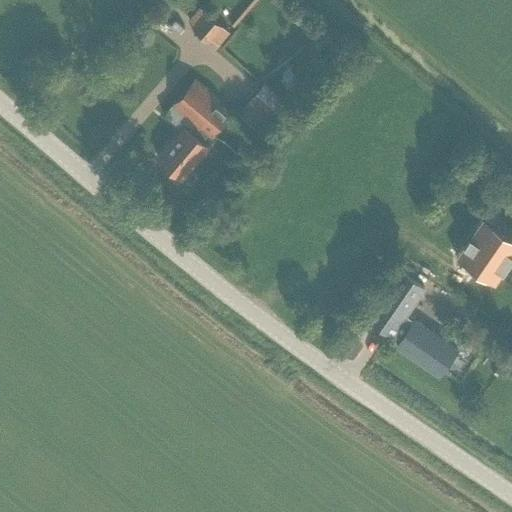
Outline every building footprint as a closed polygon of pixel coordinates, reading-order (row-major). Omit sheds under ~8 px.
[(218,45),(227,34),(201,11),(191,23),(198,29),(195,32),(208,43),(211,40),(218,45)] [(326,60),(329,60),(332,60),(334,59),(336,57),(337,57),(339,56),(339,55),(341,50),(341,47),(341,46),(341,43),(339,41),(337,39),(335,38),(330,37),(328,37),(326,37),(321,39),(319,41),(318,43),(318,47),(317,51),(317,53),(318,54),(319,56),(320,58),(321,59),(322,60),(326,60)] [(298,63),(295,63),(292,63),(290,64),(287,65),(285,66),(283,68),(282,70),(281,73),(280,75),(280,78),(280,81),(281,83),(282,86),(283,88),(285,90),(287,91),(290,92),(292,93),(295,93),(298,93),(300,93),(303,91),(305,90),(307,88),(308,86),(309,83),(310,81),(310,78),(310,75),(309,73),(308,70),(307,68),(305,66),(303,65),(300,64),(298,63)] [(210,135),(229,112),(193,81),(173,104),(197,124),(190,132),(184,126),(157,158),(182,179),(208,147),(201,141),(208,133),(210,135)] [(269,120),(286,103),(264,85),(248,102),(269,120)] [(466,198),(480,179),(458,163),(444,183),(466,198)] [(511,257),(511,236),(482,216),(455,256),(495,283),(511,257)] [(413,321),(405,316),(424,288),(401,272),(368,320),(391,336),(392,334),(400,340),(396,346),(439,375),(457,350),(414,321),(413,321)]
